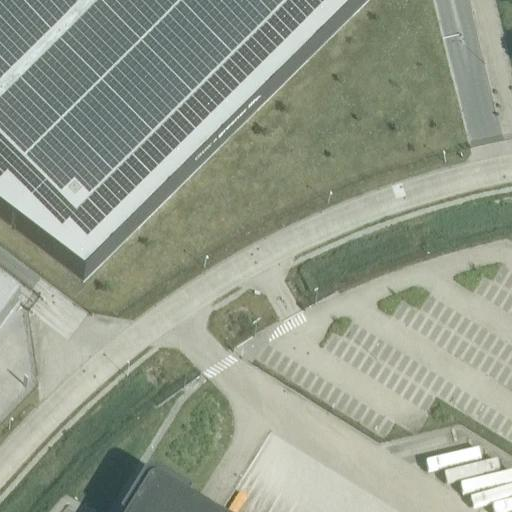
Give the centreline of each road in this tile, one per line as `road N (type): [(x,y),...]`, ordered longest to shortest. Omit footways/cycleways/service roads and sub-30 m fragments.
road 1 (unclassified): [(511,172),(377,210),(240,273),(95,375),(0,474)]
road 2 (unknown): [(0,235),(143,338)]
